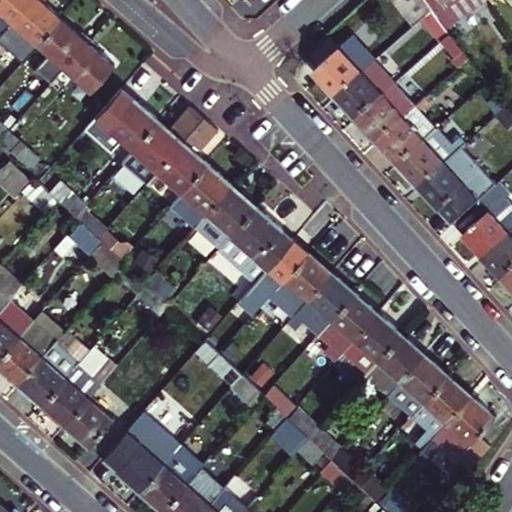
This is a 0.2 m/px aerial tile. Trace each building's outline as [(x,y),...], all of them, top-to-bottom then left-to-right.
[(0,0),(0,30),(3,33),(13,22),(32,0),(0,0)] [(29,56),(38,45),(62,19),(40,0),(32,0),(13,22),(3,33),(29,56)] [(433,7),(427,0),(394,0),(416,23),(433,7)] [(475,0),(427,0),(433,7),(445,23),(475,0)] [(51,83),(64,68),(90,39),(87,36),(84,38),(62,19),(38,45),(49,55),(37,70),(51,83)] [(353,57),(364,47),(354,36),(343,46),(353,57)] [(90,39),(64,68),(92,92),(115,66),(92,44),(94,42),(90,39)] [(317,70),(338,94),(375,60),(364,47),(353,57),(343,46),(317,70)] [(375,60),(338,94),(359,116),(385,92),(397,82),(376,59),(375,60)] [(474,96),(494,118),(498,114),(507,106),(489,82),(474,96)] [(121,141),(132,150),(159,119),(132,94),(131,96),(121,87),(85,129),(111,152),(121,141)] [(385,92),(359,116),(380,140),(407,116),(385,92)] [(145,182),(156,170),(204,116),(191,105),(170,128),(159,119),(132,150),(121,162),(145,182)] [(511,123),(511,113),(507,106),(498,114),(509,126),(511,123)] [(180,192),(208,162),(197,153),(219,129),(204,116),(156,170),(180,192)] [(401,162),(427,138),(407,116),(380,140),(401,162)] [(448,161),(460,150),(439,128),(427,138),(448,161)] [(17,142),(7,133),(0,140),(10,150),(17,142)] [(427,138),(401,162),(421,185),(448,161),(427,138)] [(460,150),(448,161),(421,185),(454,221),(457,219),(482,197),(497,183),(463,146),(460,150)] [(0,171),(0,174),(19,191),(30,179),(9,161),(0,171)] [(193,224),(203,213),(230,182),(208,162),(180,192),(170,204),(193,224)] [(46,187),(58,198),(68,187),(56,176),(46,187)] [(46,187),(40,181),(36,178),(24,191),(46,212),(58,198),(46,187)] [(482,197),(511,229),(511,228),(511,209),(503,200),(511,193),(499,181),(497,183),(482,197)] [(217,247),(255,205),(230,182),(203,213),(193,224),(217,247)] [(58,198),(74,212),(84,201),(68,187),(58,198)] [(482,197),(457,219),(467,231),(465,233),(484,254),(511,229),(482,197)] [(78,213),(95,229),(104,220),(86,204),(78,213)] [(255,280),(292,238),(255,205),(217,247),(255,280)] [(72,234),(90,251),(99,240),(82,224),(72,234)] [(511,229),(484,254),(503,275),(511,267),(511,229)] [(297,291),(307,300),(331,273),(292,238),(255,280),(268,292),(281,277),(297,291)] [(64,239),(58,245),(65,252),(71,246),(64,239)] [(113,260),(118,254),(104,240),(99,246),(113,260)] [(115,272),(138,294),(148,282),(144,278),(125,261),(115,272)] [(511,267),(503,275),(511,284),(511,267)] [(152,286),(158,280),(160,279),(151,270),(144,278),(148,282),(152,286)] [(307,300),(295,315),(317,335),(319,333),(354,293),(331,273),(307,300)] [(152,286),(164,297),(169,291),(158,280),(152,286)] [(156,311),(166,300),(164,297),(152,286),(148,282),(138,294),(156,311)] [(0,311),(10,300),(15,294),(11,290),(6,296),(0,291),(0,311)] [(281,309),(291,319),(295,315),(307,300),(297,291),(281,309)] [(319,333),(341,353),(376,313),(354,293),(319,333)] [(0,311),(0,357),(33,320),(10,300),(0,311)] [(364,373),(399,334),(376,313),(341,353),(364,373)] [(0,368),(18,383),(42,356),(54,342),(56,340),(33,320),(0,357),(0,368)] [(364,373),(387,394),(422,354),(399,334),(364,373)] [(234,384),(244,372),(206,337),(195,350),(234,384)] [(63,350),(54,342),(42,356),(51,364),(63,350)] [(387,394),(410,415),(444,375),(422,354),(387,394)] [(18,383),(41,404),(65,376),(51,364),(42,356),(18,383)] [(232,386),(254,407),(266,393),(244,372),(234,384),(232,386)] [(421,448),(467,395),(444,375),(410,415),(426,428),(414,441),(421,448)] [(65,425),(89,397),(65,376),(41,404),(65,425)] [(254,407),(276,428),(288,414),(266,393),(254,407)] [(492,417),(467,395),(421,448),(416,454),(426,463),(441,447),(454,459),(476,435),(492,417)] [(103,456),(126,429),(89,397),(65,425),(89,446),(90,445),(103,456)] [(290,416),(310,435),(320,424),(301,405),(290,416)] [(114,468),(140,490),(181,444),(142,410),(126,429),(103,456),(116,467),(114,468)] [(299,449),(310,435),(290,416),(288,414),(276,428),(299,449)] [(324,448),(310,435),(299,449),(312,461),(324,448)] [(487,445),(476,435),(454,459),(466,470),(487,445)] [(163,510),(201,468),(204,464),(181,444),(140,490),(163,510)] [(342,489),(354,476),(342,465),(330,478),(342,489)] [(163,510),(164,511),(203,511),(224,488),(201,468),(163,510)] [(243,511),(246,509),(224,488),(203,511),(243,511)] [(376,511),(391,511),(377,498),(371,506),(376,511)]
